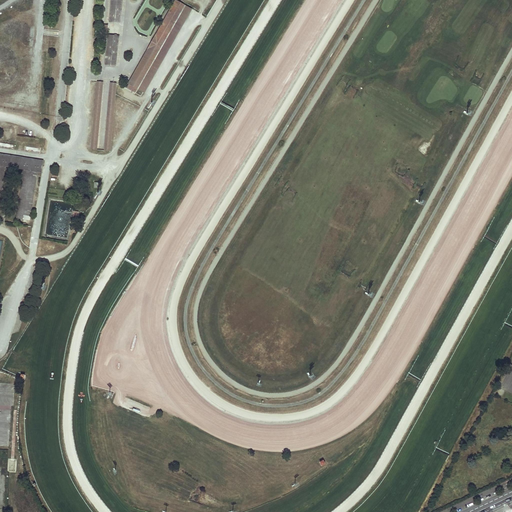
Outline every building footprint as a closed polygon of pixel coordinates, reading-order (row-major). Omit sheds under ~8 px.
[(120,0),(111,0),(109,22),(118,23),(120,0)] [(175,0),(149,44),(155,47),(178,8),(182,10),(140,83),(145,86),(142,91),(143,92),(191,9),(175,0)] [(130,79),(128,83),(142,91),(145,86),(140,83),(182,10),(178,8),(155,47),(149,44),(129,78),(130,79)] [(117,35),(108,35),(105,64),(114,65),(117,35)] [(102,82),(97,82),(90,148),(96,149),(102,82)] [(115,83),(110,82),(103,150),(108,150),(115,83)] [(0,155),(0,164),(12,166),(14,157),(7,156),(0,155)] [(18,158),(17,167),(41,171),(42,162),(18,158)] [(26,170),(18,218),(23,219),(27,220),(34,171),(26,170)]
